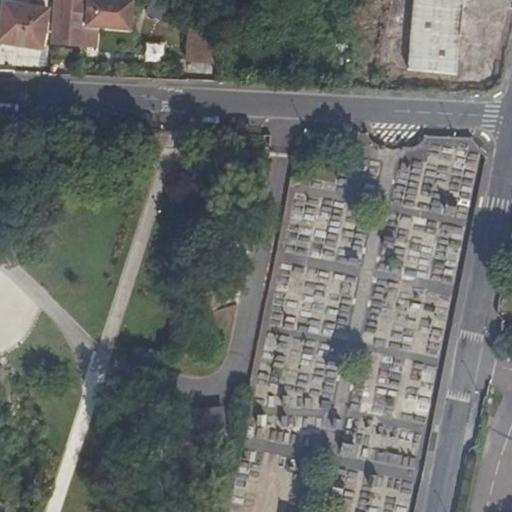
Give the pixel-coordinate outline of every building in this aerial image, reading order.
[(130,31),(131,23),(110,9),(96,0),(56,0),(53,44),(97,46),(98,28),(130,31)] [(96,0),(110,9),(131,23),(132,1),(118,0),(96,0)] [(464,0),(416,0),(410,55),(458,60),(464,0)] [(49,10),(6,3),(0,38),(0,40),(42,49),(49,10)] [(166,348),(143,344),(136,346),(134,355),(140,361),(162,365),(166,348)] [(186,445),(229,440),(225,407),(182,412),(186,445)]
